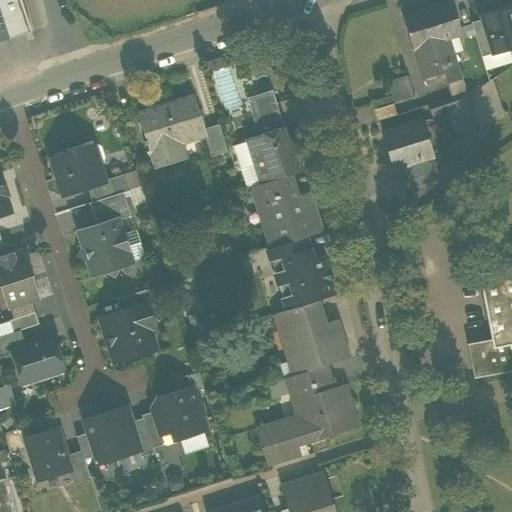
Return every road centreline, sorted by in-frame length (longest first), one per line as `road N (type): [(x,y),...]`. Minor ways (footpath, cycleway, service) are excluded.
road 1 (residential): [(411,511),(295,3)]
road 2 (residential): [(4,96),(96,393)]
road 3 (residential): [(72,73),(295,3)]
road 4 (residential): [(147,511),(368,440)]
